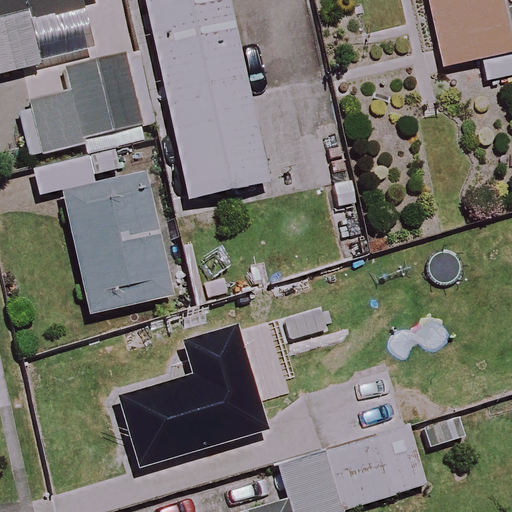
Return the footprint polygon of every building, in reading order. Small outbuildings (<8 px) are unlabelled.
[(75,0),(0,0),(0,77),(35,70),(85,59),(73,1),(75,0)] [(138,0),(181,205),(261,188),(221,0),(138,0)] [(421,0),(439,71),(478,61),(484,87),(511,79),(511,73),(507,54),(493,0),(421,0)] [(140,145),(121,60),(62,73),(67,99),(16,111),(27,160),(81,148),(83,157),(140,145)] [(168,302),(142,177),(56,195),(81,320),(168,302)] [(263,434),(232,329),(177,345),(187,379),(112,401),(133,472),(263,434)] [(319,458),(404,433),(385,370),(300,395),(319,458)] [(279,510),(272,511),(343,511),(420,489),(404,433),(319,458),(276,471),(287,508),(279,510)]
